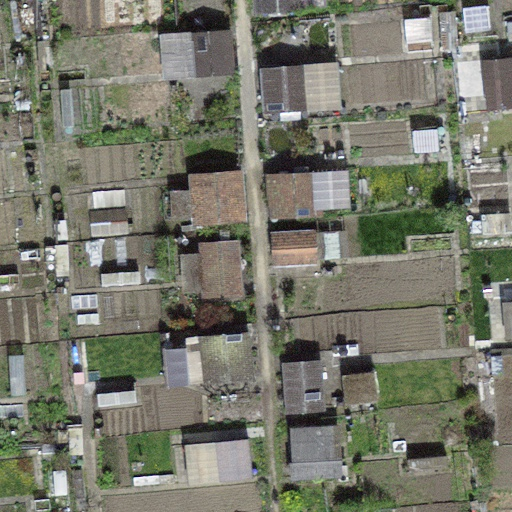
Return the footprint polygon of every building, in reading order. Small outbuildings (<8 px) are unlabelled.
[(301,11),(301,0),(252,0),(252,12),(301,11)] [(235,70),(232,26),(158,30),(161,75),(235,70)] [(484,108),(511,106),(511,53),(481,56),(484,108)] [(342,105),(339,59),(262,64),(265,109),(342,105)] [(190,222),(248,219),(245,167),(187,170),(188,186),(170,187),(171,217),(189,216),(190,222)] [(312,168),(267,170),(269,216),(315,214),(314,207),(351,205),(349,168),(312,170),(312,168)] [(318,263),(316,226),(269,229),(271,266),(318,263)] [(200,295),(242,293),(240,236),(198,238),(198,249),(180,250),(182,290),(200,289),(200,295)] [(252,378),(249,327),(193,331),(194,347),(168,348),(171,383),(252,378)] [(284,413),(326,410),(323,357),(281,360),(284,413)] [(341,476),(339,422),(288,423),(290,478),(341,476)] [(251,478),(248,436),(183,440),(186,483),(251,478)]
